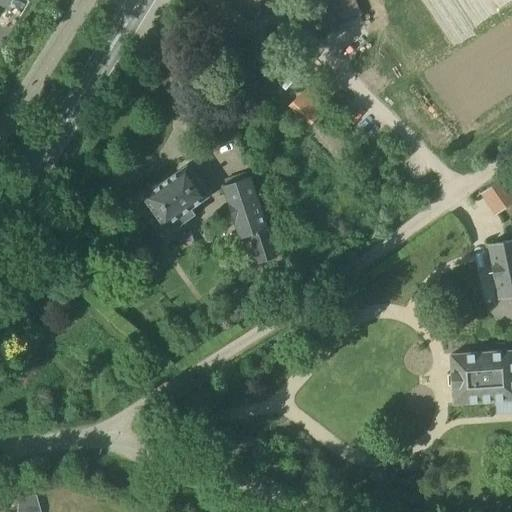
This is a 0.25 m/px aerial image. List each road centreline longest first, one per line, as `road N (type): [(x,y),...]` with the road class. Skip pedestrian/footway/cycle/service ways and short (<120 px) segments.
road 1 (unclassified): [(89,443),(511,160)]
road 2 (tertiary): [(0,232),(140,0)]
road 3 (unclassified): [(89,443),(219,474),(307,511)]
